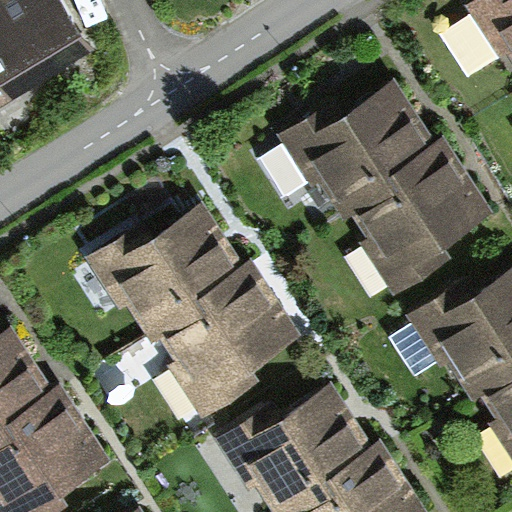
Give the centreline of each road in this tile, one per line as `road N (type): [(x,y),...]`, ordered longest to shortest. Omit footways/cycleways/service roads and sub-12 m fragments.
road 1 (tertiary): [(173,94),(0,198)]
road 2 (tertiary): [(312,0),(173,94)]
